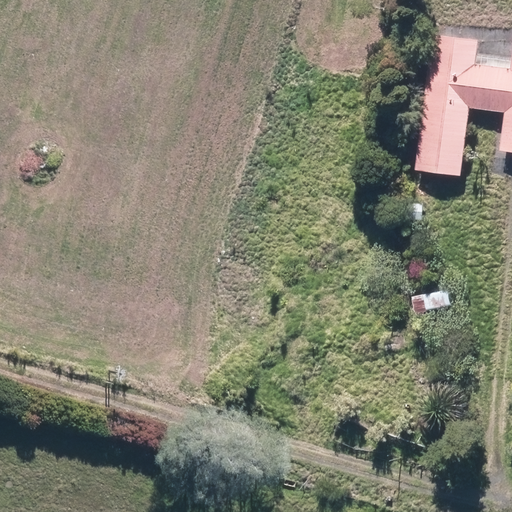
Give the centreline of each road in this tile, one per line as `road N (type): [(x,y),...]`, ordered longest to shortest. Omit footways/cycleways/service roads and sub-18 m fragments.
road 1 (track): [(511,509),(0,371)]
road 2 (track): [(489,503),(511,307)]
